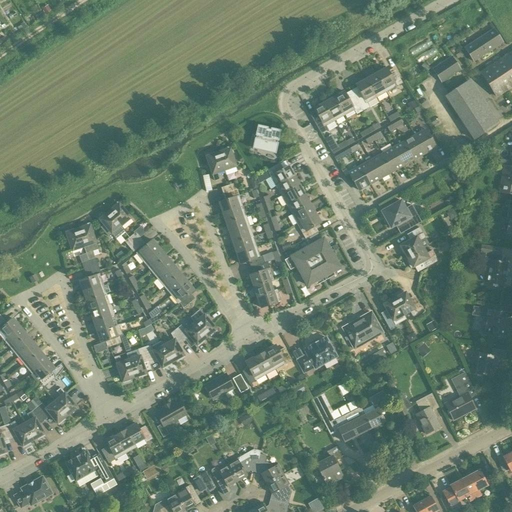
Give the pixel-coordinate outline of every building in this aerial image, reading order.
[(48,8),(43,11),(46,16),(51,13),(48,8)] [(494,29),(465,49),(473,62),(502,42),(494,29)] [(511,87),(511,51),(479,73),(496,98),(511,87)] [(433,70),(442,83),(460,70),(451,57),(433,70)] [(376,75),(386,92),(402,83),(395,71),(389,74),(386,69),(376,75)] [(376,75),(366,80),(376,98),(386,92),(376,75)] [(356,86),(359,91),(353,95),(360,107),(362,111),(368,107),(366,103),(376,98),(366,80),(356,86)] [(499,124),(470,80),(445,97),(474,140),(499,124)] [(344,92),(334,98),(344,116),(354,110),(356,114),(362,111),(360,107),(353,95),(347,98),(344,92)] [(334,121),(344,116),(334,98),(324,104),(334,121)] [(418,107),(414,100),(408,104),(411,110),(418,107)] [(325,126),(334,121),(324,104),(314,109),(315,111),(309,114),(320,134),(327,130),(325,126)] [(418,116),(422,113),(418,107),(414,109),(418,116)] [(393,121),(400,117),(397,112),(390,116),(393,121)] [(396,129),(402,125),(400,121),(393,124),(396,129)] [(374,132),(380,128),(378,123),(371,127),(374,132)] [(393,124),(387,128),(389,132),(396,129),(393,124)] [(267,153),(267,151),(275,153),(276,148),(277,148),(278,144),(276,143),(277,141),(278,141),(279,138),(279,137),(280,132),(257,127),(256,132),(255,136),(256,136),(255,139),(254,138),(253,142),(254,142),(253,148),(260,149),(260,151),(267,153)] [(359,134),(362,138),(374,132),(371,127),(359,134)] [(415,137),(424,153),(435,147),(426,130),(415,137)] [(378,133),(371,136),(374,141),(380,137),(378,133)] [(374,141),(371,136),(365,140),(367,145),(368,144),(374,141)] [(415,137),(404,143),(413,160),(424,153),(415,137)] [(352,138),(345,142),(348,146),(354,142),(352,138)] [(341,150),(348,146),(345,142),(339,145),(341,150)] [(404,143),(393,149),(402,166),(413,160),(404,143)] [(349,149),(352,153),(358,150),(356,145),(349,149)] [(222,152),(218,153),(224,170),(235,167),(229,147),(221,150),(222,152)] [(345,157),(352,153),(349,149),(343,152),(345,157)] [(393,149),(382,155),(391,172),(402,166),(393,149)] [(205,155),(208,162),(214,181),(219,180),(217,173),(224,170),(218,153),(214,155),(213,153),(205,155)] [(371,161),(380,178),(391,172),(382,155),(371,161)] [(371,161),(369,157),(365,159),(367,164),(360,168),(369,184),(380,178),(371,161)] [(498,166),(504,167),(499,192),(511,193),(511,161),(499,159),(498,166)] [(275,186),(293,176),(288,167),(282,170),(279,164),(267,171),(275,186)] [(358,191),(369,184),(360,168),(348,174),(358,191)] [(293,176),(275,186),(281,196),(299,186),(293,176)] [(253,191),(256,190),(260,189),(256,178),(249,180),(253,191)] [(223,194),(236,190),(234,184),(221,188),(223,194)] [(299,186),(281,196),(286,205),(304,195),(299,186)] [(238,196),(236,190),(223,194),(225,200),(238,196)] [(304,195),(286,205),(291,215),(309,205),(304,195)] [(238,196),(225,200),(219,203),(223,213),(242,207),(238,196)] [(403,232),(420,222),(411,206),(405,209),(400,201),(390,207),(389,205),(382,209),(383,211),(381,212),(382,214),(380,214),(384,222),(386,221),(390,228),(397,225),(399,225),(403,232)] [(112,210),(109,212),(120,226),(130,218),(117,203),(111,208),(112,210)] [(309,205),(291,215),(297,224),(314,214),(309,205)] [(242,207),(223,213),(226,223),(245,217),(242,207)] [(125,232),(120,226),(109,212),(106,215),(104,213),(98,218),(103,225),(100,227),(108,236),(111,234),(116,239),(125,232)] [(297,224),(305,239),(317,232),(314,227),(320,224),(314,214),(297,224)] [(270,218),(272,225),(277,224),(277,223),(277,222),(280,222),(278,216),(275,217),(275,216),(270,218)] [(245,217),(226,223),(230,233),(249,227),(245,217)] [(95,259),(92,251),(97,250),(89,224),(81,226),(81,229),(78,230),(83,247),(88,261),(95,259)] [(233,244),(252,237),(249,227),(230,233),(233,244)] [(406,257),(422,248),(429,244),(420,228),(407,235),(410,241),(398,247),(402,254),(404,253),(406,257)] [(72,251),(83,247),(78,230),(74,231),(73,229),(65,232),(72,251)] [(125,242),(129,247),(139,238),(135,233),(125,242)] [(237,254),(256,247),(252,237),(233,244),(237,254)] [(139,238),(129,247),(133,252),(144,243),(139,238)] [(324,276),(339,268),(323,239),(284,261),(290,270),(296,267),(307,286),(324,276)] [(143,262),(159,249),(152,241),(136,254),(143,262)] [(281,245),(282,250),(290,248),(289,242),(281,245)] [(480,252),(486,253),(486,260),(490,260),(486,283),(503,286),(503,284),(506,283),(507,280),(504,278),(507,263),(501,262),(502,256),(501,256),(502,249),(481,245),(480,252)] [(256,247),(237,254),(240,265),(249,262),(251,268),(252,267),(263,264),(261,256),(259,257),(256,247)] [(422,248),(406,257),(408,260),(406,262),(410,269),(422,262),(425,268),(437,261),(432,251),(426,254),(422,248)] [(150,270),(165,257),(159,249),(143,262),(150,270)] [(124,255),(121,251),(115,256),(118,260),(124,255)] [(157,279),(173,266),(165,257),(150,270),(157,279)] [(97,265),(95,259),(88,261),(82,263),(84,269),(97,265)] [(253,287),(273,280),(269,269),(267,263),(263,264),(252,267),(255,274),(250,275),(253,287)] [(86,275),(99,271),(97,265),(84,269),(86,275)] [(126,275),(131,272),(127,266),(122,268),(126,275)] [(164,288),(180,274),(173,266),(157,279),(164,288)] [(118,280),(122,277),(118,270),(114,273),(118,280)] [(83,292),(102,285),(99,274),(80,281),(83,292)] [(180,274),(164,288),(170,295),(186,282),(180,274)] [(32,283),(37,280),(35,275),(29,278),(32,283)] [(438,279),(437,287),(445,288),(447,280),(438,279)] [(120,283),(123,290),(128,287),(124,280),(120,283)] [(273,280),(253,287),(257,297),(276,291),(276,290),(272,292),(269,282),(273,280)] [(136,282),(131,284),(135,292),(140,289),(136,282)] [(179,303),(190,294),(193,291),(186,282),(170,295),(178,304),(179,303)] [(87,302),(106,296),(102,285),(83,292),(87,302)] [(132,294),(128,287),(123,290),(127,296),(132,294)] [(276,291),(257,297),(261,308),(280,302),(276,291)] [(394,299),(403,315),(409,311),(413,318),(423,312),(416,300),(410,303),(404,291),(396,295),(398,297),(394,299)] [(194,299),(190,294),(179,303),(183,308),(194,299)] [(139,298),(142,304),(147,302),(143,295),(139,298)] [(90,313),(110,306),(106,296),(87,302),(90,313)] [(406,320),(403,315),(394,299),(391,301),(389,299),(382,303),(389,315),(383,318),(390,331),(397,327),(396,325),(406,320)] [(134,309),(139,306),(135,300),(131,302),(134,309)] [(146,311),(151,308),(147,302),(142,304),(146,311)] [(94,323),(113,316),(110,306),(90,313),(94,323)] [(138,315),(142,313),(139,306),(134,309),(138,315)] [(484,332),(508,336),(510,320),(498,318),(499,311),(482,308),(481,316),(486,316),(484,332)] [(211,336),(217,331),(199,310),(196,313),(200,319),(194,323),(206,337),(209,335),(211,336)] [(352,346),(380,330),(371,312),(356,321),(352,324),(352,323),(342,329),(352,346)] [(113,316),(94,323),(97,332),(117,326),(113,316)] [(149,320),(151,324),(158,321),(155,316),(149,320)] [(12,319),(0,328),(0,336),(4,341),(19,327),(12,319)] [(145,328),(151,324),(149,320),(142,323),(145,328)] [(434,321),(427,325),(431,332),(438,328),(434,321)] [(175,330),(184,341),(189,337),(198,347),(204,342),(203,340),(206,337),(194,323),(185,331),(181,326),(175,330)] [(117,326),(97,332),(101,343),(118,337),(123,335),(120,325),(117,326)] [(10,349),(26,336),(19,327),(4,341),(10,349)] [(163,346),(172,362),(176,360),(177,362),(184,358),(178,346),(184,341),(175,330),(171,334),(174,340),(163,346)] [(417,340),(413,332),(406,336),(410,344),(417,340)] [(18,358),(33,345),(26,336),(10,349),(18,358)] [(118,337),(105,341),(107,347),(121,343),(118,337)] [(311,346),(304,350),(307,356),(304,358),(303,357),(296,361),(303,373),(313,367),(314,369),(336,357),(325,338),(318,342),(317,341),(311,345),(311,346)] [(158,362),(163,370),(170,366),(169,364),(172,362),(163,346),(161,341),(150,347),(149,346),(143,348),(148,361),(149,365),(158,362)] [(393,344),(387,347),(391,355),(397,352),(393,344)] [(423,344),(416,350),(421,356),(429,350),(423,344)] [(25,366),(40,353),(33,345),(18,358),(25,366)] [(275,346),(265,352),(275,369),(291,360),(284,348),(278,351),(275,346)] [(128,361),(134,378),(138,376),(138,378),(146,376),(142,363),(148,361),(143,348),(133,352),(135,358),(128,361)] [(491,356),(479,354),(476,374),(490,376),(492,365),(503,367),(505,352),(506,352),(506,351),(492,349),(491,356)] [(382,351),(373,356),(377,364),(386,359),(382,351)] [(255,357),(265,375),(275,369),(265,352),(255,357)] [(25,378),(31,374),(47,361),(40,353),(25,366),(19,371),(25,378)] [(134,378),(128,361),(121,363),(119,356),(114,358),(123,384),(131,381),(130,379),(134,378)] [(265,375),(255,357),(245,363),(248,369),(242,372),(249,384),(265,375)] [(41,379),(50,372),(54,369),(47,361),(31,374),(35,371),(41,379)] [(50,372),(41,379),(40,381),(44,386),(54,377),(50,372)] [(225,374),(208,384),(204,386),(212,400),(214,399),(217,400),(221,398),(221,395),(233,388),(225,374)] [(305,380),(302,374),(297,377),(300,383),(305,380)] [(240,393),(247,389),(239,375),(232,379),(240,393)] [(444,405),(453,421),(475,409),(469,399),(476,396),(466,377),(459,380),(463,387),(456,390),(459,397),(444,405)] [(7,389),(11,386),(8,380),(3,383),(7,389)] [(395,388),(391,382),(387,384),(390,391),(395,388)] [(302,385),(292,391),(296,398),(306,392),(302,385)] [(61,397),(55,402),(66,416),(70,413),(71,415),(78,409),(60,388),(56,392),(61,397)] [(265,392),(257,397),(260,401),(268,397),(265,392)] [(369,399),(375,410),(364,416),(371,429),(374,427),(376,430),(383,426),(382,424),(385,422),(381,414),(389,410),(383,400),(386,399),(382,392),(369,399)] [(399,396),(406,410),(412,407),(405,393),(399,396)] [(11,397),(9,398),(12,403),(18,399),(16,394),(11,397)] [(421,412),(415,415),(426,435),(440,428),(432,411),(439,408),(432,394),(416,402),(421,412)] [(12,403),(9,398),(3,402),(5,406),(12,403)] [(164,427),(186,415),(178,400),(155,413),(162,424),(156,427),(162,438),(168,435),(164,427)] [(23,423),(24,424),(33,440),(36,438),(38,440),(45,436),(38,425),(45,419),(36,408),(31,402),(26,406),(31,412),(27,415),(30,419),(23,423)] [(36,408),(45,419),(50,415),(58,425),(65,420),(63,418),(66,416),(55,402),(46,409),(41,404),(36,408)] [(402,402),(394,406),(400,418),(407,414),(402,402)] [(371,429),(364,416),(360,408),(331,423),(335,431),(337,430),(344,443),(371,429)] [(248,414),(242,417),(246,425),(252,421),(248,414)] [(9,439),(17,437),(23,448),(30,444),(29,442),(33,440),(24,424),(23,423),(16,427),(14,422),(4,426),(9,439)] [(125,430),(135,448),(136,448),(134,444),(143,438),(145,442),(151,439),(144,427),(139,430),(136,424),(125,430)] [(3,441),(9,439),(4,426),(0,427),(0,434),(0,435),(0,434),(0,456),(7,454),(3,441)] [(115,436),(125,453),(135,448),(125,430),(115,436)] [(108,463),(125,453),(115,436),(105,441),(108,447),(101,451),(108,463)] [(193,451),(190,446),(184,449),(187,454),(193,451)] [(316,465),(320,472),(327,486),(342,478),(334,462),(341,458),(335,447),(326,452),(329,458),(316,465)] [(189,458),(187,454),(184,449),(175,454),(180,463),(189,458)] [(232,472),(238,482),(247,477),(245,473),(249,471),(255,473),(255,472),(259,459),(258,459),(259,455),(260,451),(255,449),(227,464),(232,472)] [(72,460),(65,464),(70,472),(75,481),(91,472),(96,470),(97,472),(98,473),(101,480),(91,486),(97,496),(117,485),(113,478),(109,472),(102,460),(98,452),(89,457),(86,452),(79,456),(79,455),(72,459),(72,460)] [(264,456),(260,455),(259,459),(255,473),(260,475),(266,484),(284,474),(278,465),(273,467),(272,465),(264,463),(265,459),(264,456)] [(140,471),(146,468),(144,463),(137,467),(140,471)] [(211,472),(224,495),(229,492),(230,490),(228,488),(238,482),(227,464),(218,469),(217,468),(215,468),(212,470),(211,472)] [(126,471),(127,472),(129,475),(136,471),(133,467),(126,471)] [(479,471),(476,472),(461,481),(465,488),(472,485),(476,492),(472,494),(475,499),(481,496),(478,491),(487,486),(479,471)] [(289,484),(284,474),(266,484),(272,494),(270,500),(288,505),(292,492),(288,485),(289,484)] [(31,506),(52,494),(42,477),(32,482),(33,483),(32,483),(32,484),(29,486),(29,485),(28,485),(21,489),(22,491),(14,496),(21,508),(29,504),(31,506)] [(465,488),(461,481),(450,486),(453,492),(445,497),(451,508),(461,503),(459,501),(467,496),(470,501),(475,499),(472,494),(476,492),(472,485),(465,488)] [(105,494),(109,501),(126,491),(123,484),(105,494)] [(175,494),(185,511),(195,506),(201,503),(192,487),(189,486),(186,488),(185,488),(175,494)] [(184,511),(185,511),(175,494),(155,505),(152,511),(184,511)] [(439,511),(431,497),(422,502),(427,511),(439,511)] [(286,511),(288,505),(270,500),(269,506),(265,508),(263,504),(253,510),(254,511),(286,511)] [(427,511),(422,502),(413,506),(415,511),(427,511)]
